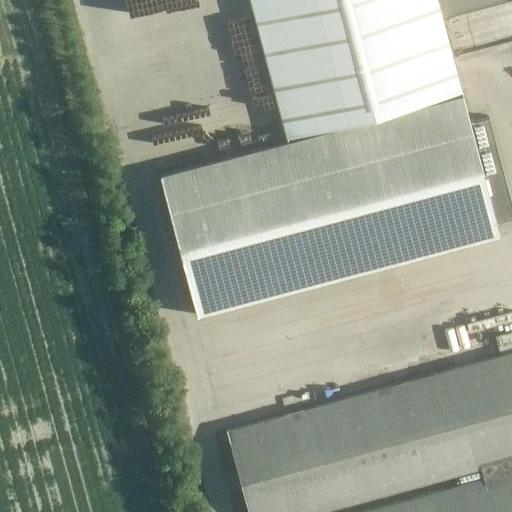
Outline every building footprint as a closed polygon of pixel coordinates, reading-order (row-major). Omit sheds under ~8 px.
[(120,0),(128,41),(166,34),(161,4),(174,2),(174,0),(120,0)] [(250,0),(288,139),(461,93),(436,0),(250,0)] [(511,208),(487,116),(468,121),(461,94),(286,140),(287,140),(158,174),(196,315),(499,234),(495,220),(511,215),(511,208)] [(506,351),(511,348),(511,324),(508,326),(507,324),(497,328),(506,351)] [(511,511),(511,351),(227,428),(249,511),(314,511),(454,474),(456,483),(350,511),(511,511)] [(240,401),(236,372),(208,376),(212,405),(240,401)]
